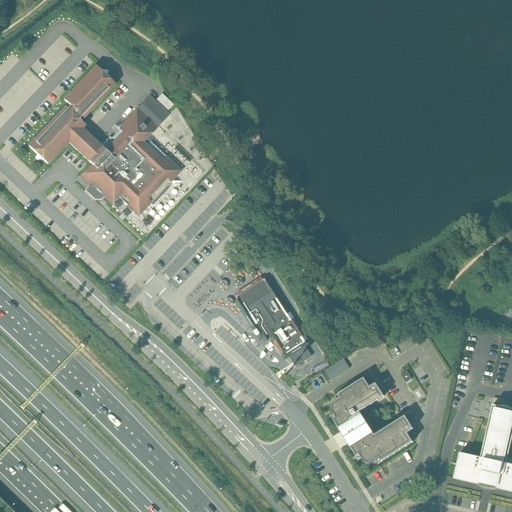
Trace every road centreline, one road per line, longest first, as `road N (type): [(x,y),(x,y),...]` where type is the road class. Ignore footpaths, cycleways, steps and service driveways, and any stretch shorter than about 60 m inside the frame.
road 1 (unclassified): [(262,463),(0,208)]
road 2 (motorway): [(204,511),(0,307)]
road 3 (motorway): [(150,511),(0,364)]
road 4 (motorway): [(0,410),(103,511)]
